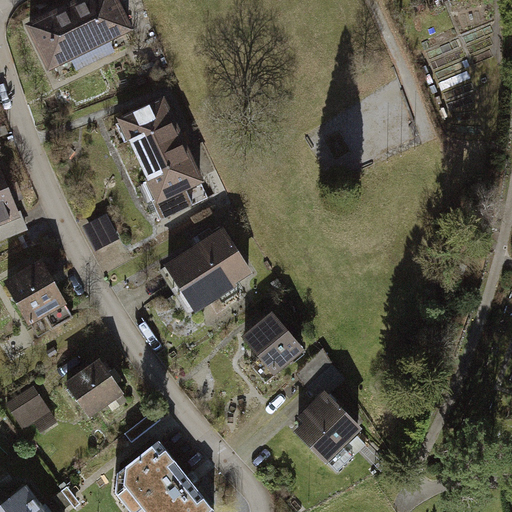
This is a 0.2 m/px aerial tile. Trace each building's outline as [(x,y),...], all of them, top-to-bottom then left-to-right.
[(137,35),(120,0),(72,0),(74,3),(26,25),(50,75),(137,35)] [(172,98),(120,120),(155,203),(207,181),(172,98)] [(0,179),(0,226),(17,220),(0,179)] [(224,232),(168,269),(198,313),(254,276),(224,232)] [(42,263),(7,285),(34,327),(69,304),(42,263)] [(272,315),(243,340),(276,380),(306,356),(272,315)] [(102,360),(69,387),(94,419),(128,393),(102,360)] [(26,430),(39,423),(44,431),(60,422),(40,387),(11,404),(26,430)] [(328,400),(300,431),(335,463),(363,433),(328,400)] [(117,471),(116,491),(132,511),(215,511),(161,439),(117,471)] [(46,511),(29,489),(0,510),(0,511),(46,511)]
